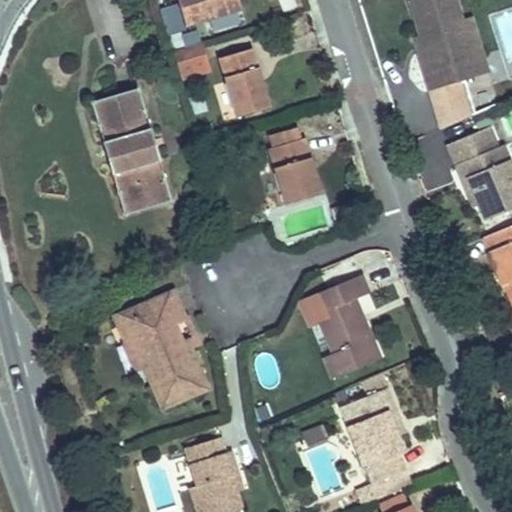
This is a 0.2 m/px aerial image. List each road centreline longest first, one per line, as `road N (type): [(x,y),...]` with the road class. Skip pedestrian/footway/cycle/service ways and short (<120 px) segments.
road 1 (residential): [(503,511),(466,445),(459,366),(404,220)]
road 2 (residential): [(404,220),(332,0)]
road 3 (secondary): [(51,511),(0,300)]
road 4 (residential): [(221,290),(404,220)]
